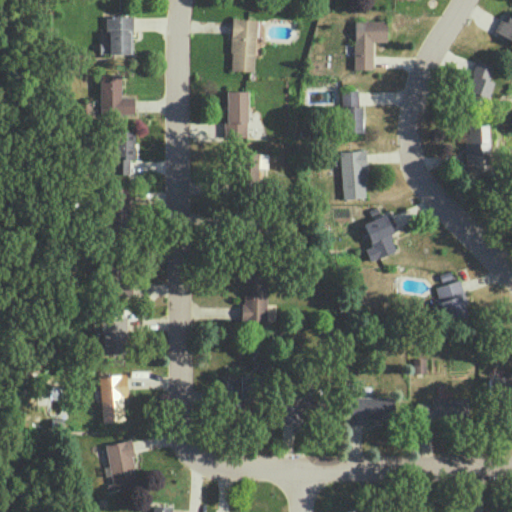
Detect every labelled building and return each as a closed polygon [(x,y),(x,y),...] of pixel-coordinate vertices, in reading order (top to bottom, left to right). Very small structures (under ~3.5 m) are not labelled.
[(492,33),(511,40),(511,11),(508,20),(498,16),(492,33)] [(130,15),(105,15),(106,43),(98,43),(98,53),(131,52),(130,15)] [(255,18),(230,18),(229,69),(253,70),(255,18)] [(353,68),(372,69),(372,41),(386,41),(386,20),(354,20),(353,68)] [(487,96),(490,81),(487,80),(491,63),(473,59),(466,91),(487,96)] [(120,73),(99,73),(99,114),(133,114),(133,96),(120,96),(120,73)] [(360,131),(359,89),(340,90),(341,132),(360,131)] [(224,90),(225,137),(246,137),(246,90),(224,90)] [(462,133),(463,168),(479,168),(479,152),(487,152),(486,124),(466,124),(466,132),(462,133)] [(133,159),(133,130),(111,130),(111,173),(129,173),(129,159),(133,159)] [(341,198),(365,197),(364,149),(339,150),(341,198)] [(266,167),(267,152),(238,152),(237,180),(256,181),(257,167),(266,167)] [(131,229),(131,188),(109,187),(108,229),(131,229)] [(365,248),(368,259),(394,252),(389,233),(395,231),(390,213),(363,221),(370,246),(365,248)] [(242,321),(265,321),(266,275),(242,275),(242,321)] [(434,286),(445,321),(468,314),(456,279),(434,286)] [(100,319),(101,353),(126,352),(125,318),(100,319)] [(413,372),(425,372),(424,357),(412,357),(413,372)] [(487,395),(511,394),(511,396),(511,370),(509,371),(509,375),(487,376),(487,395)] [(98,375),(101,421),(124,420),(122,396),(126,396),(125,374),(98,375)] [(242,404),(241,399),(256,398),(256,377),(225,378),(226,404),(242,404)] [(279,422),(302,422),(302,415),(316,415),(316,395),(278,396),(279,422)] [(364,424),(364,418),(390,418),(390,397),(348,396),(347,423),(364,424)] [(466,397),(429,397),(429,401),(415,402),(415,420),(466,420),(466,397)] [(136,483),(129,439),(104,443),(112,488),(136,483)]
